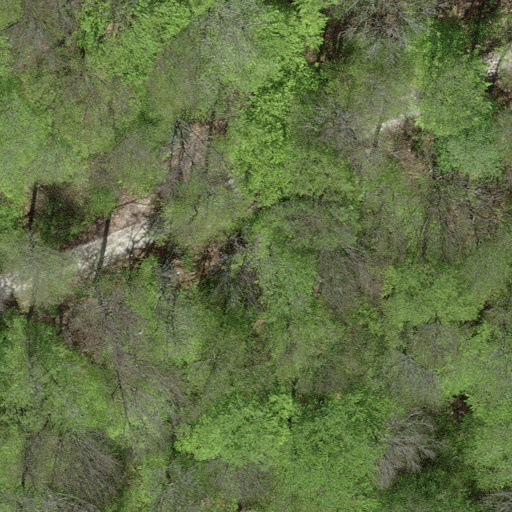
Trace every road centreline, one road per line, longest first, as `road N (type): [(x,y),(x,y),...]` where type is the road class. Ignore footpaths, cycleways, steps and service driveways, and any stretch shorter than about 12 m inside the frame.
road 1 (unclassified): [(511,60),(378,134),(70,270),(0,290)]
road 2 (track): [(319,0),(70,270)]
